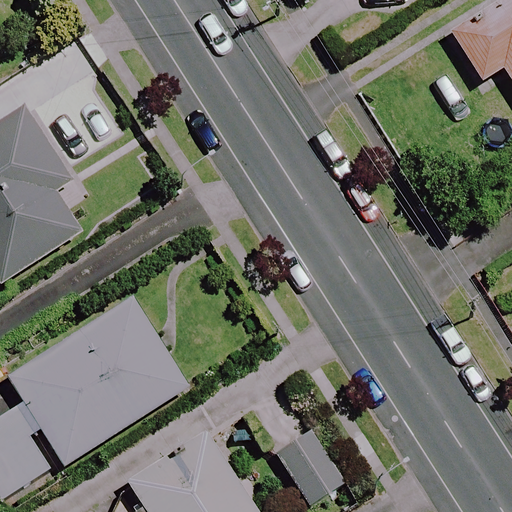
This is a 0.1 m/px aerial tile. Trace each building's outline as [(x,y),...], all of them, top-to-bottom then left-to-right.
[(511,3),(455,42),(485,86),(504,74),(511,85),(511,3)] [(71,186),(26,116),(0,132),(0,286),(3,290),(81,240),(54,197),(71,186)] [(189,393),(135,305),(10,383),(26,409),(0,425),(0,501),(4,508),(189,393)] [(257,511),(210,439),(131,490),(145,511),(257,511)] [(346,486),(315,439),(280,461),(311,508),(346,486)]
